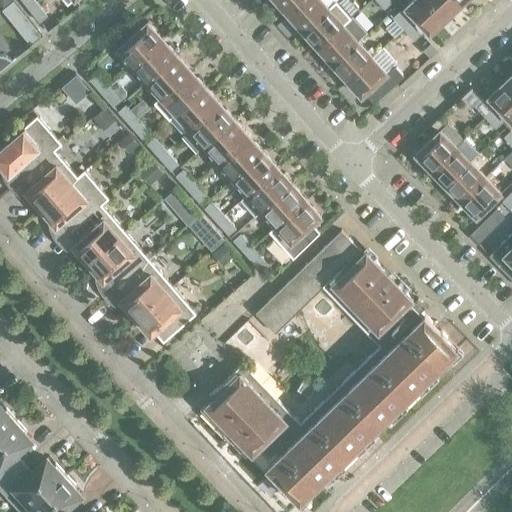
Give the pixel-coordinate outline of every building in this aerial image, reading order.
[(16,0),(9,0),(3,5),(32,40),(42,31),(16,0)] [(48,14),(36,0),(29,6),(40,20),(48,14)] [(278,0),(283,6),(285,5),(291,11),(304,0),(278,0)] [(324,0),(304,0),(291,11),(297,18),(296,20),(304,29),(336,0),(335,0),(329,6),(324,0)] [(337,0),(336,0),(304,29),(312,38),(314,37),(320,44),(351,16),(337,0)] [(445,15),(430,0),(412,0),(406,6),(431,31),(440,23),(439,21),(445,15)] [(462,2),(460,0),(430,0),(445,15),(452,9),(453,11),(462,2)] [(411,20),(401,9),(393,16),(403,27),(411,20)] [(351,16),(320,44),(326,50),(324,52),(333,61),(358,38),(366,31),(352,15),(351,16)] [(148,20),(118,46),(133,62),(160,37),(155,31),(156,29),(148,20)] [(421,32),(411,20),(403,27),(413,38),(421,32)] [(160,37),(133,62),(147,79),(177,52),(169,43),(167,45),(160,37)] [(358,38),(333,61),(341,70),(343,69),(349,76),(373,54),(358,38)] [(387,45),(377,52),(387,64),(396,56),(387,45)] [(177,52),(147,79),(161,95),(189,70),(183,63),(185,62),(177,52)] [(0,69),(13,59),(11,56),(7,55),(3,53),(0,53),(0,69)] [(373,54),(349,76),(355,82),(353,84),(362,94),(373,84),(388,71),(373,54)] [(388,71),(373,84),(382,95),(404,74),(395,64),(388,71)] [(189,70),(161,95),(154,101),(168,117),(205,84),(197,75),(196,77),(189,70)] [(96,71),(89,77),(101,91),(108,84),(96,71)] [(511,86),(507,81),(501,87),(499,86),(489,95),(511,119),(511,86)] [(120,98),(108,84),(101,91),(113,104),(120,98)] [(205,84),(168,117),(169,118),(176,112),(190,127),(218,102),(212,96),(214,94),(205,84)] [(485,116),(492,108),(481,97),(474,104),(485,116)] [(218,102),(190,127),(205,143),(234,117),(226,107),(225,109),(218,102)] [(125,103),(118,109),(130,123),(137,116),(125,103)] [(104,124),(115,116),(106,105),(96,112),(104,124)] [(496,127),(503,119),(492,108),(485,116),(496,127)] [(7,160),(21,176),(62,142),(38,114),(0,147),(0,158),(4,163),(7,160)] [(149,130),(137,116),(130,123),(142,137),(149,130)] [(234,117),(205,143),(219,159),(247,134),(241,128),(243,126),(234,117)] [(433,166),(456,144),(463,137),(448,120),(416,151),(425,161),(427,159),(433,166)] [(511,145),(511,129),(511,128),(503,136),(511,145)] [(247,134),(219,159),(234,176),(263,149),(255,140),(253,141),(247,134)] [(154,135),(147,142),(159,155),(166,149),(154,135)] [(62,142),(21,176),(36,193),(32,196),(41,207),(85,169),(85,168),(78,175),(55,148),(62,142)] [(456,144),(433,166),(439,172),(438,174),(446,183),(471,159),(456,144)] [(178,163),(166,149),(159,155),(171,169),(178,163)] [(263,149),(234,176),(248,192),(276,167),(270,160),(272,158),(263,149)] [(471,159),(446,183),(455,192),(457,190),(463,197),(486,175),(471,159)] [(183,167),(176,174),(188,187),(195,181),(183,167)] [(262,208),(292,181),(284,172),(282,173),(276,167),(248,192),(241,198),(255,214),(262,208)] [(85,169),(41,207),(51,217),(54,214),(69,231),(109,196),(85,169)] [(486,175),(463,197),(469,203),(468,205),(477,214),(502,191),(486,175)] [(207,195),(195,181),(188,187),(200,201),(207,195)] [(292,181),(262,208),(276,223),(269,230),(270,230),(305,199),(299,192),(301,190),(292,181)] [(186,219),(196,212),(177,185),(168,192),(186,219)] [(511,189),(502,199),(509,207),(511,204),(511,189)] [(109,196),(69,231),(83,247),(79,250),(89,261),(125,229),(102,203),(109,196)] [(211,199),(204,206),(217,220),(224,213),(211,199)] [(313,222),(321,214),(313,204),(311,206),(305,199),(270,230),(293,256),(320,231),(313,222)] [(483,240),(508,214),(497,203),(472,229),(483,240)] [(236,227),(224,213),(217,220),(228,233),(236,227)] [(341,228),(271,296),(256,311),(275,331),(324,284),(381,343),(301,421),(242,361),(211,391),(215,395),(206,403),(253,452),(257,447),(271,461),(268,464),(301,498),(458,346),(440,328),(437,331),(432,325),(435,322),(422,309),(426,304),(426,305),(429,305),(429,304),(423,300),(418,296),(417,297),(418,298),(415,301),(412,298),(413,296),(367,249),(348,266),(345,264),(361,248),(341,228)] [(116,285),(153,253),(149,249),(145,253),(125,229),(89,261),(98,272),(101,269),(116,285)] [(511,231),(490,253),(511,276),(511,231)] [(252,246),(240,232),(233,238),(245,252),(252,246)] [(264,259),(252,246),(245,252),(257,265),(264,259)] [(172,284),(152,260),(156,257),(153,253),(116,285),(130,302),(126,305),(136,316),(172,284)] [(172,284),(136,316),(145,326),(149,323),(163,340),(196,312),(172,284)] [(0,432),(17,418),(7,407),(5,408),(0,403),(0,432)] [(17,418),(0,432),(0,482),(19,465),(11,456),(31,438),(24,430),(26,429),(17,418)] [(28,474),(19,465),(0,482),(0,487),(21,511),(22,511),(66,472),(56,462),(54,463),(47,456),(28,474)] [(66,472),(22,511),(24,511),(32,505),(38,511),(62,511),(61,510),(81,493),(74,485),(76,483),(66,472)]
